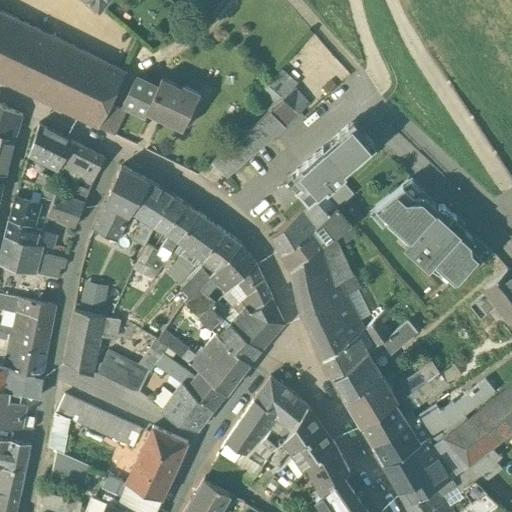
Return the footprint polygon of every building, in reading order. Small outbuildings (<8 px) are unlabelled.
[(125,70),(0,9),(0,78),(98,126),(110,102),(125,70)] [(295,85),(280,72),(268,85),(283,98),(293,87),(295,85)] [(182,86),(162,76),(157,87),(135,77),(123,102),(145,113),(146,112),(183,129),(200,92),(183,84),(182,86)] [(293,87),(283,98),(270,109),(284,125),(308,104),(293,87)] [(126,110),(110,102),(98,126),(114,134),(126,110)] [(23,114),(0,103),(0,132),(15,139),(23,114)] [(270,109),(211,159),(226,176),(284,125),(270,109)] [(74,140),(39,122),(29,154),(58,169),(59,168),(74,140)] [(15,139),(0,132),(0,154),(11,157),(15,139)] [(358,136),(348,136),(345,138),(342,138),(326,151),(325,150),(303,170),(311,179),(309,181),(319,192),(324,187),(327,190),(346,173),(343,170),(370,147),(359,135),(358,136)] [(103,155),(74,140),(59,168),(71,174),(72,173),(76,175),(74,180),(77,182),(79,178),(91,185),(103,155)] [(0,154),(0,172),(6,174),(11,157),(0,154)] [(150,180),(121,165),(105,202),(129,214),(131,210),(150,180)] [(53,179),(33,168),(28,182),(43,186),(48,188),(53,179)] [(150,180),(131,210),(142,217),(143,218),(161,188),(150,180)] [(89,190),(71,183),(67,195),(85,201),(89,190)] [(342,184),(328,197),(337,208),(338,209),(353,197),(342,184)] [(460,231),(450,223),(456,216),(444,205),(439,205),(438,206),(423,192),(413,193),(403,184),(375,206),(388,218),(387,220),(408,239),(407,240),(407,244),(431,265),(434,262),(456,281),(481,260),(484,257),(474,247),(474,236),(463,227),(460,231)] [(43,186),(40,202),(41,202),(35,222),(43,225),(47,214),(55,191),(48,188),(43,186)] [(161,188),(143,218),(154,225),(172,195),(161,188)] [(67,195),(56,192),(48,215),(47,214),(43,225),(42,228),(70,238),(85,201),(67,195)] [(172,195),(154,225),(160,229),(164,231),(186,204),(172,195)] [(40,202),(15,197),(9,220),(34,225),(35,222),(41,202),(40,202)] [(337,208),(328,197),(323,201),(324,203),(332,212),(337,208)] [(309,205),(274,237),(282,252),(310,229),(311,231),(316,227),(322,221),(329,214),(321,206),(315,199),(309,205)] [(129,214),(105,202),(93,227),(101,232),(106,234),(117,239),(129,214)] [(332,212),(324,203),(321,206),(329,214),(332,212)] [(186,204),(164,231),(169,234),(177,239),(198,211),(186,204)] [(329,214),(322,221),(334,237),(342,231),(350,225),(338,209),(337,208),(332,212),(329,214)] [(198,211),(177,239),(181,243),(204,259),(225,231),(198,211)] [(143,218),(142,217),(132,238),(145,245),(151,232),(154,225),(143,218)] [(34,225),(9,220),(5,236),(30,241),(33,230),(34,225)] [(160,229),(154,225),(151,232),(156,236),(160,229)] [(310,229),(282,252),(292,270),(315,248),(325,241),(316,227),(311,231),(310,229)] [(41,231),(33,230),(30,241),(42,244),(45,232),(41,231)] [(225,231),(204,259),(217,269),(241,243),(225,231)] [(54,234),(45,232),(42,244),(43,244),(52,247),(54,234)] [(177,239),(169,234),(158,251),(167,256),(177,239)] [(30,241),(5,236),(0,255),(0,263),(36,272),(41,252),(43,244),(42,244),(30,241)] [(315,248),(292,270),(297,297),(301,313),(346,290),(343,283),(354,276),(350,268),(335,236),(334,237),(326,242),(325,241),(315,248)] [(181,243),(177,239),(167,256),(172,259),(176,251),(176,250),(181,243)] [(204,259),(181,243),(176,250),(176,251),(197,267),(201,262),(204,259)] [(214,271),(210,275),(226,290),(229,287),(242,275),(256,262),(241,243),(217,269),(214,271)] [(151,254),(142,250),(137,260),(145,264),(151,254)] [(66,259),(41,252),(36,272),(57,278),(60,266),(64,267),(66,259)] [(165,261),(154,256),(148,265),(158,269),(159,270),(165,261)] [(217,269),(204,259),(201,262),(208,267),(214,271),(217,269)] [(145,264),(137,260),(136,263),(134,267),(154,277),(158,269),(148,265),(145,264)] [(272,296),(256,262),(242,275),(249,290),(256,306),(272,296)] [(203,267),(182,288),(190,296),(200,286),(210,275),(206,270),(203,267)] [(214,271),(208,267),(206,270),(210,275),(214,271)] [(511,272),(510,271),(487,292),(497,305),(505,315),(510,321),(511,319),(511,272)] [(249,290),(242,275),(229,287),(239,299),(249,290)] [(354,276),(343,283),(346,290),(358,284),(354,275),(354,276)] [(108,287),(86,281),(81,300),(103,305),(108,287)] [(206,292),(200,286),(190,296),(183,302),(198,317),(211,305),(215,301),(210,297),(206,292)] [(346,290),(301,313),(323,358),(355,335),(364,328),(346,290)] [(18,297),(0,292),(0,308),(15,311),(18,297)] [(487,292),(471,305),(481,317),(490,310),(497,305),(487,292)] [(222,296),(213,306),(222,316),(222,317),(232,306),(229,303),(222,296)] [(256,306),(256,307),(250,312),(273,335),(284,322),(272,296),(256,306)] [(56,304),(18,297),(15,311),(12,326),(20,328),(20,329),(33,332),(30,349),(46,353),(56,304)] [(213,306),(211,305),(198,317),(210,328),(222,317),(222,316),(213,306)] [(497,305),(490,310),(498,320),(505,315),(497,305)] [(394,313),(388,306),(380,313),(384,322),(394,313)] [(250,312),(245,307),(229,323),(260,349),(273,335),(250,312)] [(105,315),(74,308),(70,328),(101,335),(105,315)] [(380,313),(364,328),(376,346),(377,345),(390,335),(384,322),(380,313)] [(390,335),(377,345),(381,349),(385,353),(389,354),(417,332),(408,320),(390,335)] [(164,329),(148,321),(143,330),(157,339),(164,329)] [(11,326),(0,322),(0,338),(9,340),(11,326)] [(260,349),(229,323),(219,334),(228,341),(249,361),(260,349)] [(20,328),(12,326),(11,326),(9,340),(4,367),(10,369),(42,377),(43,377),(47,353),(46,353),(30,349),(33,332),(20,329),(20,328)] [(101,335),(70,328),(64,361),(92,375),(101,335)] [(195,353),(164,329),(157,339),(168,346),(188,361),(189,359),(190,360),(195,353)] [(216,331),(203,348),(201,346),(195,353),(190,360),(189,361),(200,369),(226,392),(249,361),(228,341),(219,334),(216,331)] [(355,335),(323,358),(332,376),(368,351),(355,335)] [(157,339),(140,365),(149,369),(151,370),(157,362),(163,353),(168,346),(157,339)] [(376,346),(370,350),(373,356),(381,349),(377,345),(376,346)] [(140,365),(108,349),(98,370),(139,390),(149,369),(140,365)] [(368,351),(332,376),(344,397),(382,375),(373,356),(370,350),(368,351)] [(180,366),(163,353),(157,362),(182,381),(187,386),(193,378),(180,367),(180,366)] [(432,361),(421,370),(428,380),(439,372),(432,361)] [(0,366),(0,389),(7,391),(10,369),(4,367),(3,367),(0,366)] [(42,377),(10,369),(7,391),(8,391),(7,400),(19,401),(21,393),(39,397),(42,377)] [(193,378),(187,386),(213,409),(226,392),(200,369),(193,378)] [(382,375),(344,397),(361,425),(395,402),(398,400),(396,396),(386,380),(393,375),(388,370),(382,375)] [(421,370),(403,385),(406,389),(409,393),(423,384),(428,380),(421,370)] [(294,392),(270,375),(254,399),(277,413),(275,416),(275,417),(282,423),(288,429),(307,405),(294,392)] [(486,379),(455,403),(464,414),(495,390),(486,379)] [(187,386),(182,381),(161,409),(197,429),(213,409),(187,386)] [(468,418),(445,436),(469,463),(475,459),(491,446),(511,430),(511,382),(502,391),(468,418)] [(409,393),(407,394),(414,405),(417,406),(431,396),(423,384),(409,393)] [(406,389),(396,396),(398,400),(407,394),(409,393),(406,389)] [(142,427),(65,393),(57,412),(72,419),(133,446),(142,427)] [(398,400),(395,402),(402,413),(414,405),(407,394),(398,400)] [(254,399),(226,439),(236,446),(246,453),(263,433),(275,417),(275,416),(277,413),(254,399)] [(19,401),(7,400),(2,426),(21,427),(23,413),(25,402),(19,401)] [(441,410),(435,403),(418,414),(431,436),(435,443),(445,436),(468,418),(467,417),(466,418),(463,415),(464,414),(453,401),(441,410)] [(395,402),(361,425),(373,445),(408,422),(407,421),(402,413),(395,402)] [(333,440),(307,405),(288,429),(281,439),(283,439),(294,454),(303,468),(307,464),(308,464),(308,463),(333,440)] [(72,419),(57,412),(49,446),(63,453),(72,419)] [(35,415),(23,413),(21,427),(33,429),(35,415)] [(418,414),(407,421),(408,422),(420,441),(431,436),(418,414)] [(408,422),(373,445),(383,463),(420,441),(408,422)] [(282,423),(275,433),(281,439),(288,429),(282,423)] [(153,425),(126,481),(127,482),(161,498),(188,441),(153,425)] [(275,433),(271,429),(262,441),(273,450),(281,439),(275,433)] [(420,441),(383,463),(406,505),(438,485),(451,477),(453,476),(435,443),(431,436),(420,441)] [(469,463),(445,436),(435,443),(453,476),(469,463)] [(29,444),(0,438),(0,466),(4,468),(24,471),(29,444)] [(333,440),(308,463),(308,464),(307,464),(322,492),(349,470),(333,440)] [(236,446),(226,460),(235,465),(246,453),(236,446)] [(508,463),(491,446),(475,459),(486,480),(489,478),(508,463)] [(89,464),(60,451),(55,475),(86,482),(89,464)] [(294,454),(279,469),(291,482),(292,481),(291,480),(303,468),(294,454)] [(226,460),(217,455),(212,464),(228,472),(235,465),(226,460)] [(453,476),(451,478),(456,485),(460,491),(463,489),(476,480),(480,484),(486,480),(475,459),(453,476)] [(4,468),(0,466),(0,491),(19,495),(24,471),(4,468)] [(367,511),(355,492),(354,492),(343,476),(349,470),(322,492),(321,492),(322,493),(316,498),(325,511),(367,511)] [(218,511),(231,492),(205,477),(183,511),(218,511)] [(274,477),(266,487),(273,492),(273,491),(280,482),(274,477)] [(451,477),(438,485),(443,493),(456,485),(451,478),(451,477)] [(511,504),(511,498),(489,478),(486,480),(480,484),(487,491),(486,492),(498,503),(499,502),(507,510),(511,504)] [(476,480),(463,489),(467,494),(473,500),(486,492),(487,491),(480,484),(476,480)] [(154,511),(161,498),(127,482),(117,506),(133,511),(154,511)] [(280,482),(273,491),(282,497),(288,488),(280,482)] [(438,485),(406,505),(410,511),(456,511),(469,504),(473,500),(467,494),(451,504),(448,499),(447,500),(443,493),(438,485)] [(15,511),(19,495),(0,491),(0,511),(15,511)] [(473,500),(469,504),(473,511),(486,511),(487,511),(490,509),(498,503),(486,492),(473,500)] [(69,498),(45,493),(40,511),(64,511),(66,509),(69,498)] [(133,511),(117,506),(107,501),(102,511),(133,511)] [(509,511),(507,510),(499,502),(498,503),(490,509),(492,511),(509,511)]
